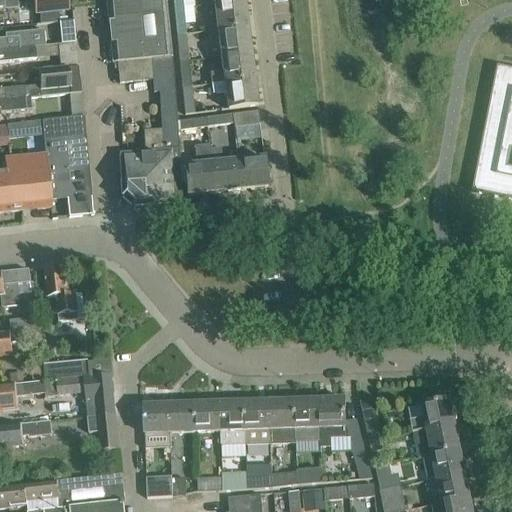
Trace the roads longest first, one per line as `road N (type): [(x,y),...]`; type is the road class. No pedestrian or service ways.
road 1 (residential): [(303,361),(257,0)]
road 2 (residential): [(0,249),(114,245),(225,358),(303,361)]
road 3 (residential): [(303,361),(485,352)]
road 4 (residential): [(511,479),(485,352)]
